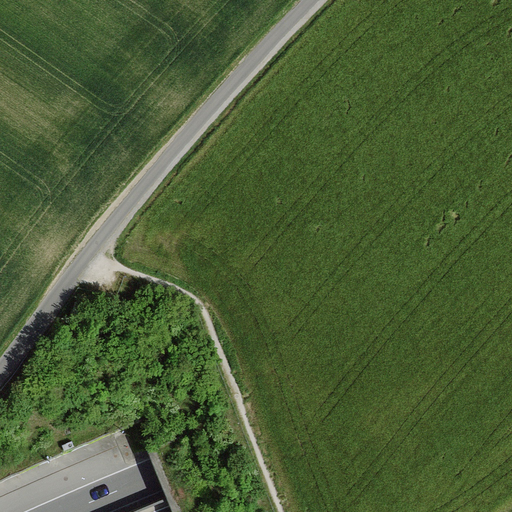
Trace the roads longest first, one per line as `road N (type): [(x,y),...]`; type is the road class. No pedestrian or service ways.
road 1 (unclassified): [(0,379),(191,133),(315,0)]
road 2 (motorway): [(511,345),(269,429),(68,511)]
road 3 (motorway): [(200,511),(511,398)]
